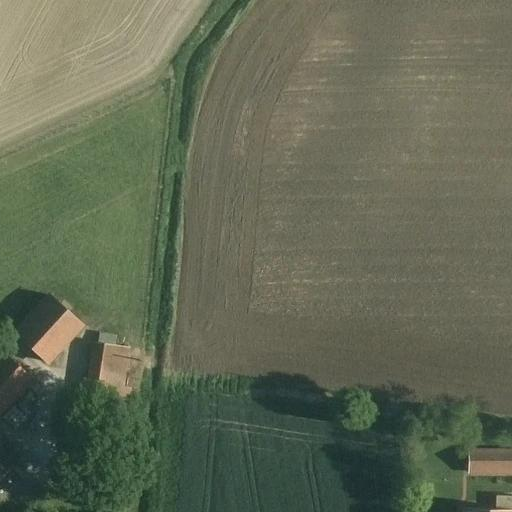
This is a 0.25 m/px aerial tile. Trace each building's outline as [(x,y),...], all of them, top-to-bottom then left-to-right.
[(50,295),(15,333),(48,363),(83,325),(50,295)] [(128,349),(90,342),(78,409),(116,416),(128,349)] [(35,379),(6,354),(0,361),(0,416),(1,417),(35,379)] [(0,479),(20,459),(0,440),(0,439),(3,436),(0,433),(0,479)] [(511,440),(487,439),(487,451),(469,451),(469,472),(511,473),(511,440)] [(511,498),(495,497),(495,511),(511,511),(511,498)]
